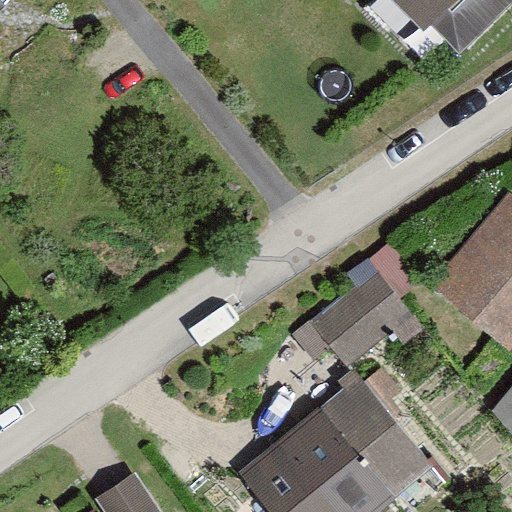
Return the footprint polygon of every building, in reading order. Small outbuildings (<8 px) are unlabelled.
[(379,0),(416,35),(451,0),(379,0)] [(511,329),(511,201),(498,191),(423,287),(499,346),(511,329)] [(400,314),(368,274),(303,327),(336,366),(400,314)] [(367,511),(423,467),(350,376),(231,472),(262,511),(367,511)] [(511,376),(491,405),(511,433),(511,376)] [(146,511),(121,476),(92,496),(103,511),(146,511)]
